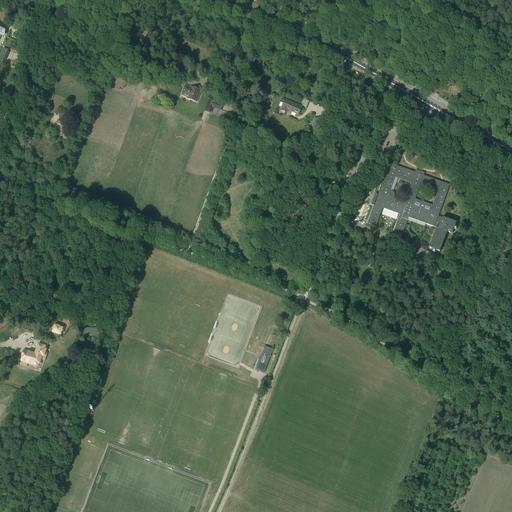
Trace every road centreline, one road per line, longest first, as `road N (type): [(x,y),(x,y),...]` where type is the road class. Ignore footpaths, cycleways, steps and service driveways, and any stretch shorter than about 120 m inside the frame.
road 1 (track): [(0,176),(335,312),(511,419)]
road 2 (primary): [(511,151),(290,27),(213,0)]
road 3 (track): [(303,299),(217,511)]
road 4 (unknown): [(201,82),(212,81),(237,121),(187,251)]
road 5 (track): [(0,128),(44,15),(59,0)]
